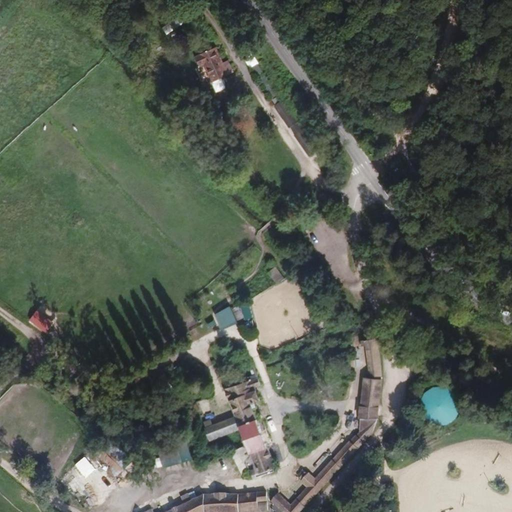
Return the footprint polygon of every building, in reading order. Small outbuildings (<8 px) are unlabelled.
[(169,35),(185,22),(180,16),(164,29),(169,35)] [(199,53),(211,81),(233,71),(228,61),(223,63),(215,46),(199,53)] [(284,120),(290,115),(280,103),(274,107),(284,120)] [(230,308),(215,314),(221,329),(237,323),(230,308)] [(37,311),(29,320),(46,333),(53,323),(37,311)] [(380,353),(377,339),(361,341),(361,347),(365,347),(369,379),(363,378),(358,420),(360,420),(359,432),(357,434),(364,442),(373,433),(378,418),(382,380),(380,353)] [(247,449),(248,451),(255,467),(249,470),(252,478),(271,470),(270,467),(274,466),(250,408),(254,406),(253,402),(258,400),(253,387),(259,384),(257,378),(225,391),(235,415),(203,427),(209,441),(228,433),(239,429),(247,449)] [(424,393),(420,402),(420,412),(426,421),(435,426),(445,426),(454,420),(459,411),(459,400),(453,391),(444,387),(433,387),(424,393)] [(271,501),(282,511),(297,511),(364,442),(357,434),(315,478),(309,473),(301,481),(307,487),(290,504),(278,493),(271,501)] [(114,456),(105,463),(116,477),(125,471),(114,456)] [(184,466),(184,457),(163,456),(163,465),(184,466)] [(256,511),(269,511),(267,491),(238,495),(238,511),(256,511)] [(238,511),(238,495),(204,494),(164,511),(152,511),(151,508),(145,511),(238,511)]
